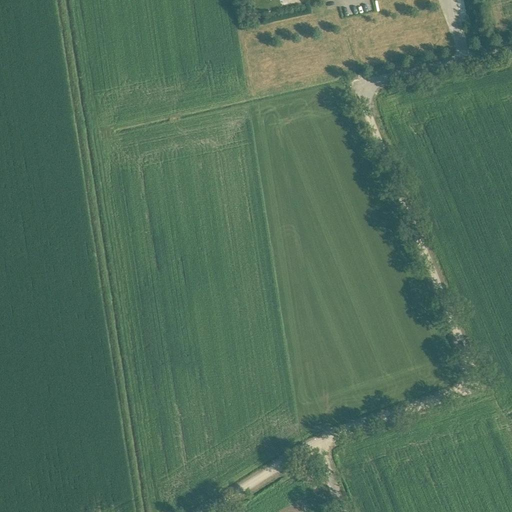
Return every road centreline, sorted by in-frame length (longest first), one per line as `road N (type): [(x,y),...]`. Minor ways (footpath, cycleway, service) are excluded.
road 1 (unclassified): [(321,435),(459,388),(469,372),(365,99),(365,79),(375,70),(511,41)]
road 2 (track): [(153,511),(73,0)]
road 3 (unclassified): [(201,511),(321,435)]
